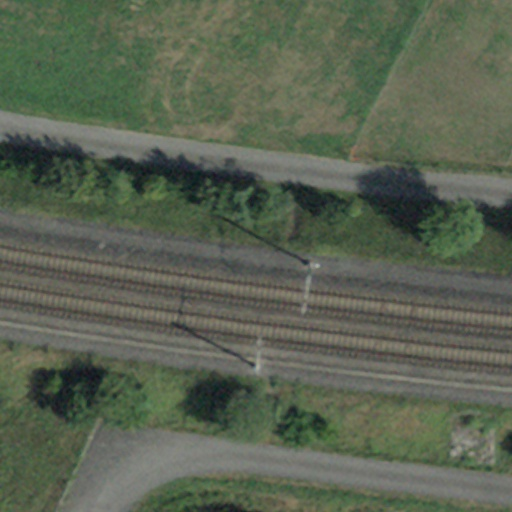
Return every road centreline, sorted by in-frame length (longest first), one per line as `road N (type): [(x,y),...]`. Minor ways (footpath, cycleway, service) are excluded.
road 1 (unclassified): [(0,130),(511,196)]
road 2 (unclassified): [(91,511),(113,472),(153,453),(511,488)]
